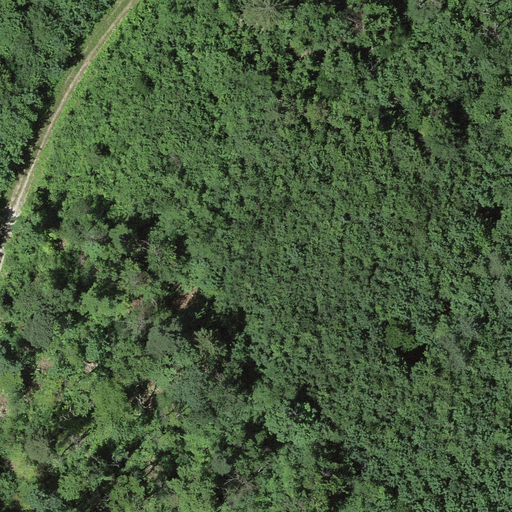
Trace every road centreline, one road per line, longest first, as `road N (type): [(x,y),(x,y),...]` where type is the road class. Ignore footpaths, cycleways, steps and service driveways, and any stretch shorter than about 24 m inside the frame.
road 1 (track): [(511,208),(374,452),(326,511)]
road 2 (track): [(135,0),(95,46),(29,159),(0,247)]
